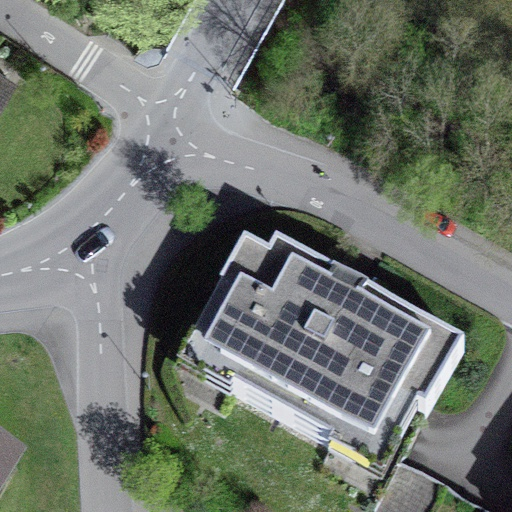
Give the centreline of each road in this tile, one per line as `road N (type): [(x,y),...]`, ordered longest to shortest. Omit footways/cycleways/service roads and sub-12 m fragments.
road 1 (residential): [(511,307),(169,120)]
road 2 (residential): [(82,258),(99,318),(114,511)]
road 3 (residential): [(0,1),(169,120)]
road 4 (tertiary): [(169,120),(82,258)]
road 5 (tertiary): [(235,0),(169,120)]
